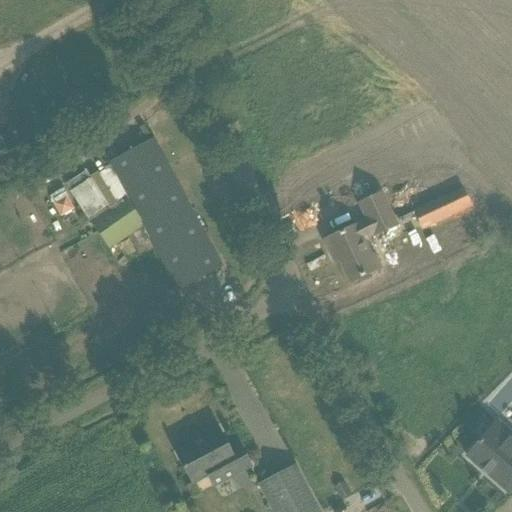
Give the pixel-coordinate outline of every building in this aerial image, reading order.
[(0,160),(10,155),(0,138),(0,160)] [(154,140),(137,149),(110,164),(127,196),(89,222),(108,249),(143,226),(177,291),(222,267),(154,140)] [(410,195),(416,209),(440,198),(434,184),(410,195)] [(414,212),(422,231),(473,207),(466,193),(468,192),(466,187),(414,212)] [(396,225),(381,193),(360,203),(368,220),(325,241),(335,263),(341,261),(352,283),(380,269),(365,237),(375,233),(376,235),(396,225)] [(508,493),(511,488),(511,434),(498,422),(488,434),(487,433),(467,457),(508,493)] [(202,441),(176,454),(192,485),(207,477),(228,466),(233,476),(251,467),(240,448),(230,453),(218,429),(201,438),(202,441)] [(258,486),(271,511),(319,511),(296,466),(258,486)] [(345,500),(339,488),(331,492),(337,505),(345,500)]
